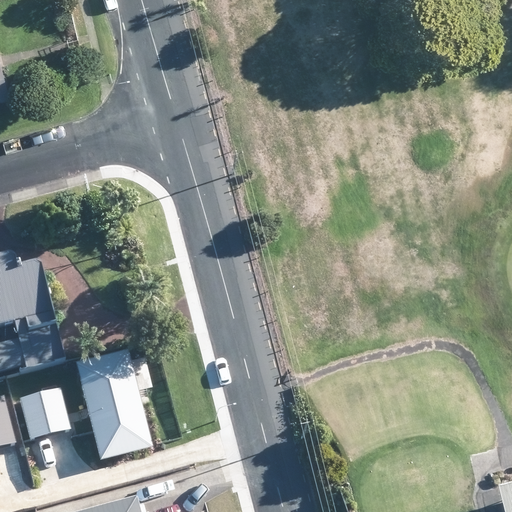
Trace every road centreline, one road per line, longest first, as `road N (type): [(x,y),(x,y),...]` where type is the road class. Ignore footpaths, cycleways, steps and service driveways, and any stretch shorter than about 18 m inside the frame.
road 1 (residential): [(281,511),(176,114)]
road 2 (residential): [(0,161),(176,114)]
